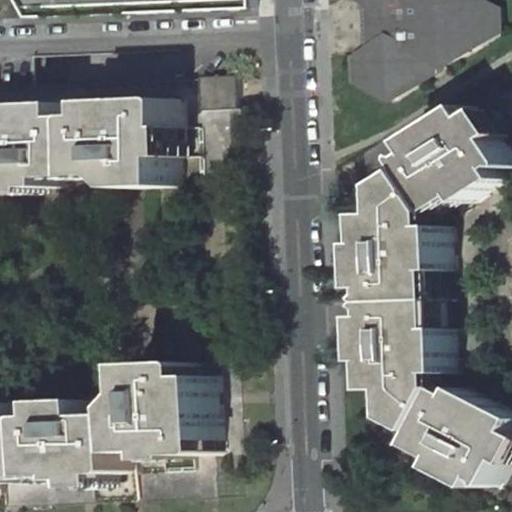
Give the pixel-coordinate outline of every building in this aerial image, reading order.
[(25,0),(30,9),(254,0),(25,0)] [(258,0),(254,0),(30,9),(35,17),(259,8),(258,0)] [(364,0),(368,2),(370,51),(355,61),(356,84),(381,97),(392,103),(430,79),(429,58),(447,68),(505,31),(505,12),(481,0),(364,0)] [(204,73),(206,107),(243,105),(241,72),(204,73)] [(186,154),(184,124),(192,124),(191,104),(177,104),(176,99),(111,101),(112,120),(96,120),(100,177),(114,176),(114,169),(126,169),(127,175),(142,188),(188,186),(186,154)] [(39,173),(52,172),(53,179),(54,181),(56,183),(58,184),(60,185),(63,185),(65,185),(67,184),(69,182),(70,180),(71,177),(100,177),(96,120),(83,121),(81,102),(37,104),(38,118),(6,119),(9,179),(26,179),(39,178),(39,173)] [(499,476),(511,483),(511,480),(511,407),(476,389),(469,400),(459,396),(459,392),(454,389),(453,375),(467,374),(465,329),(452,328),(449,271),(461,270),(459,226),(445,226),(443,214),(451,211),(448,204),(470,191),(478,202),(511,180),(511,172),(508,166),(511,162),(511,144),(491,112),(485,115),(483,111),(463,122),(461,121),(459,121),(456,122),(454,122),(452,124),(451,126),(450,130),(451,133),(383,177),(388,242),(384,243),(382,245),(381,247),(381,249),(380,253),(381,256),(383,258),(386,260),(389,261),(393,346),(390,348),(388,350),(387,353),(386,356),(387,360),(389,362),(391,364),(393,365),(395,366),(397,407),(412,407),(413,419),(425,427),(418,442),(457,462),(456,465),(457,468),(458,470),(459,472),(463,473),(466,473),(469,472),(472,469),(496,481),(499,476)] [(0,179),(9,179),(6,119),(0,119),(0,179)] [(199,153),(197,124),(192,124),(184,124),(186,154),(199,153)] [(52,172),(39,173),(39,178),(26,179),(26,188),(71,186),(71,177),(70,180),(69,182),(67,184),(65,185),(63,185),(60,185),(58,184),(56,183),(54,181),(53,179),(52,172)] [(138,454),(201,452),(201,456),(222,455),(222,442),(229,441),(224,376),(211,377),(205,377),(204,362),(147,364),(148,379),(158,379),(159,393),(149,393),(136,406),(138,454)] [(159,393),(158,379),(148,379),(149,393),(159,393)] [(106,399),(60,400),(61,409),(79,409),(79,416),(93,415),(93,406),(94,404),(95,402),(96,401),(98,401),(100,401),(102,401),(104,402),(105,403),(106,405),(106,406),(106,399)] [(31,401),(0,402),(0,418),(14,418),(13,412),(31,411),(31,401)] [(93,415),(79,416),(79,409),(61,409),(45,410),(50,470),(76,469),(77,481),(95,480),(123,479),(123,475),(123,469),(138,468),(138,454),(136,406),(106,407),(106,406),(106,405),(105,403),(104,402),(102,401),(100,401),(98,401),(96,401),(95,402),(94,404),(93,406),(93,415)] [(0,483),(4,483),(21,482),(20,471),(50,470),(45,410),(31,411),(13,412),(14,418),(0,418),(0,483)] [(21,482),(77,481),(76,469),(50,470),(20,471),(21,482)] [(96,490),(123,490),(123,479),(95,480),(96,490)]
